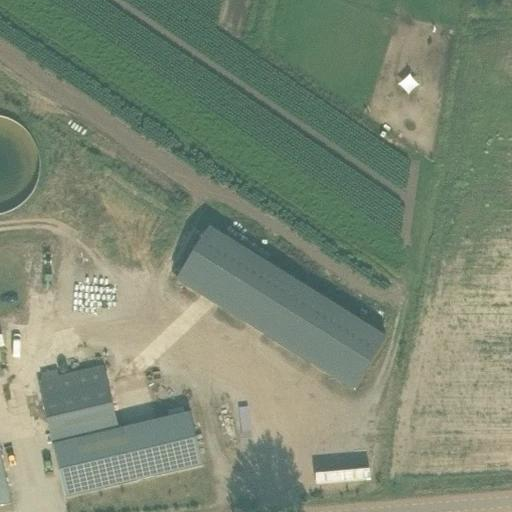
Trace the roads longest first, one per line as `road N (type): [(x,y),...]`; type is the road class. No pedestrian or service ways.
road 1 (track): [(0,226),(35,242),(54,347)]
road 2 (tertiary): [(391,511),(511,503)]
